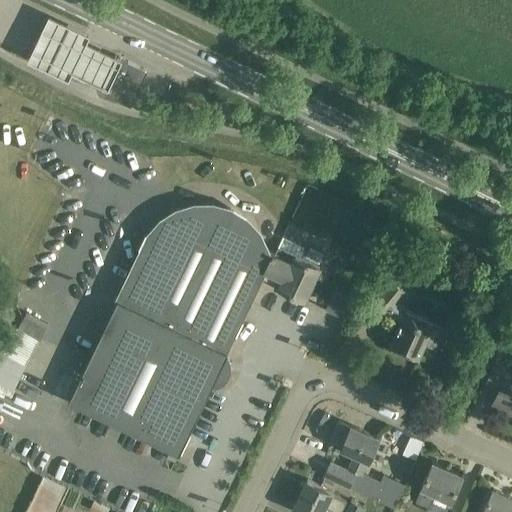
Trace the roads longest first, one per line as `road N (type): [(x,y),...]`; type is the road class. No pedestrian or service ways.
road 1 (primary): [(511,210),(69,0)]
road 2 (residential): [(244,511),(305,382),(320,375),(511,460)]
